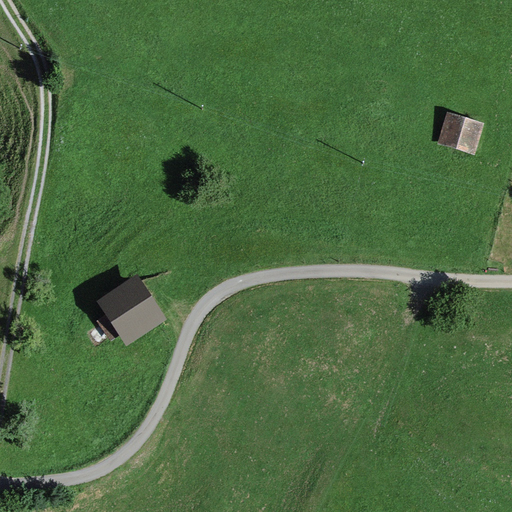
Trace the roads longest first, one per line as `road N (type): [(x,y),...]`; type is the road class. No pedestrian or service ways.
road 1 (unclassified): [(0,488),(97,471),(129,451),(163,401),(206,304),(232,286),(265,275),(363,270),(511,281)]
road 2 (track): [(0,402),(50,86),(16,0)]
